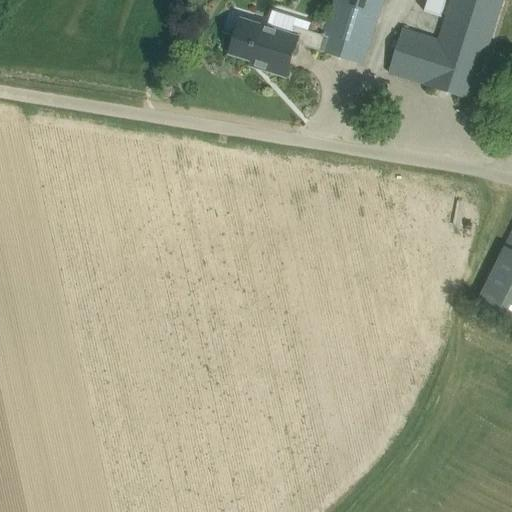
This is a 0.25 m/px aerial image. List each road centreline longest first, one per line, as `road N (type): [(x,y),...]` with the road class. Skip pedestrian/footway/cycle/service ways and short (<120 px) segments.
road 1 (unclassified): [(0,90),(506,175)]
road 2 (track): [(342,511),(402,456),(424,421),(506,175)]
